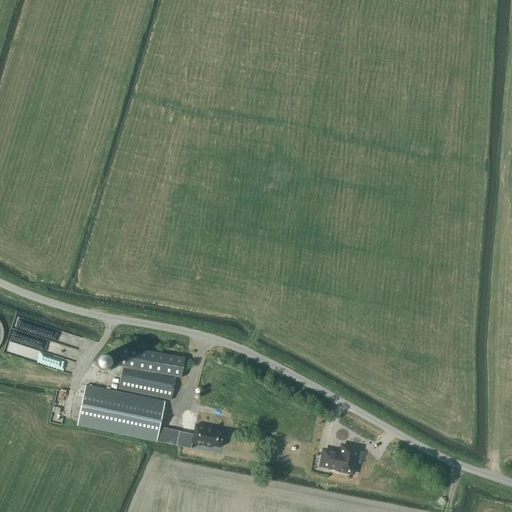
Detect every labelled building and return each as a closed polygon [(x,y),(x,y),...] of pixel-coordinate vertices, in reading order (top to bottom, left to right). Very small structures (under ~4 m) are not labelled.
[(14,315),(4,351),(62,367),(64,359),(73,361),(77,347),(69,345),(72,331),(14,315)] [(180,378),(184,358),(121,347),(118,367),(180,378)] [(170,400),(175,379),(122,368),(118,389),(170,400)] [(179,431),(159,427),(164,402),(85,385),(76,425),(155,442),(156,441),(176,446),(179,431)] [(193,434),(179,431),(176,446),(191,449),(192,443),(211,447),(211,446),(219,447),(223,432),(215,430),(215,429),(195,425),(193,434)] [(355,449),(354,446),(346,445),(344,447),(341,446),(340,453),(323,450),(320,466),(337,469),(337,470),(352,473),(357,449),(355,449)]
